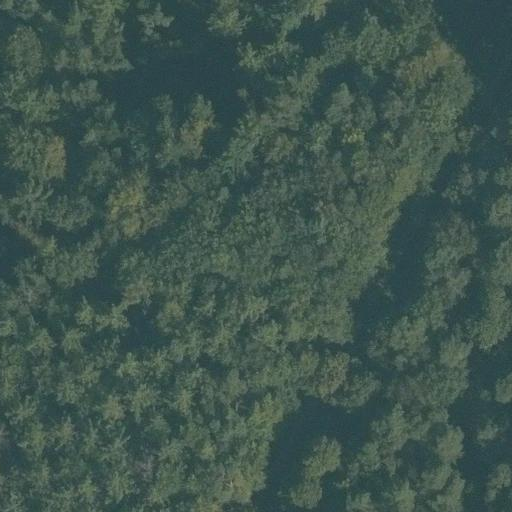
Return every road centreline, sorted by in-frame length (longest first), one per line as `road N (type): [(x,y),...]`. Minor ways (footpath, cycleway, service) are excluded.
road 1 (secondary): [(281,511),(511,104)]
road 2 (track): [(0,175),(360,369)]
road 3 (track): [(360,369),(511,447)]
